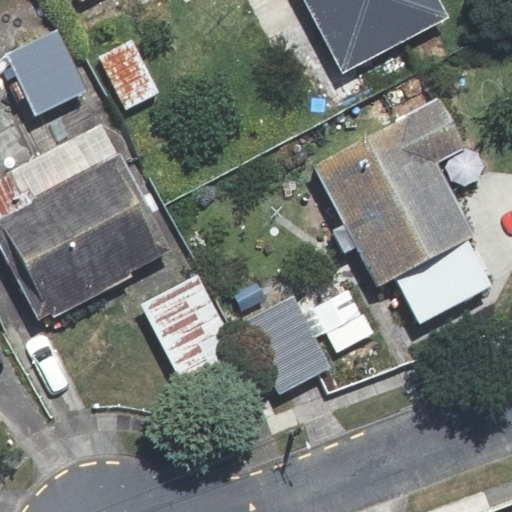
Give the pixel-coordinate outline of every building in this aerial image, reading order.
[(430,0),(299,0),(333,67),(438,14),(430,0)] [(45,23),(0,51),(0,73),(26,115),(81,81),(45,23)] [(489,276),(391,102),(291,159),(390,333),(489,276)] [(99,158),(0,211),(0,239),(42,317),(153,257),(99,158)] [(185,272),(130,299),(170,381),(226,355),(185,272)] [(322,360),(290,285),(237,308),(269,383),(322,360)]
